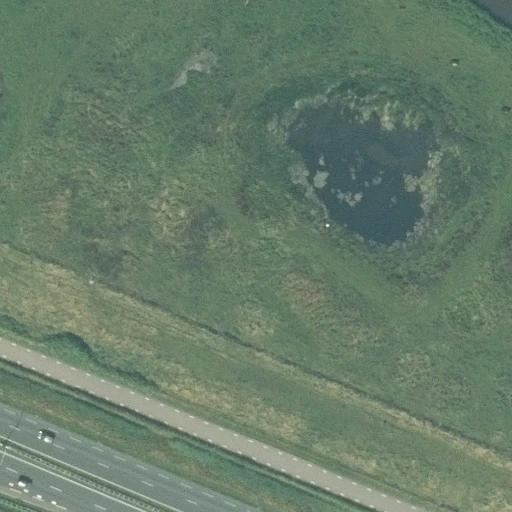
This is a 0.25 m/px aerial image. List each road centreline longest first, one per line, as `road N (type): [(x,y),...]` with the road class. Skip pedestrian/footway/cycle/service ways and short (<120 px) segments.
road 1 (unclassified): [(0,345),(405,511)]
road 2 (trunk): [(212,511),(0,423)]
road 3 (trunk): [(0,465),(112,511)]
